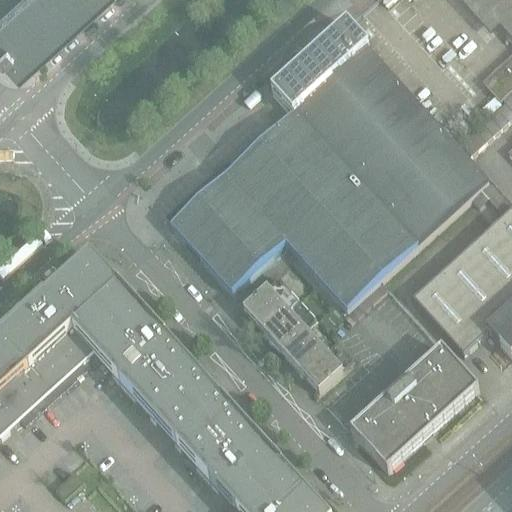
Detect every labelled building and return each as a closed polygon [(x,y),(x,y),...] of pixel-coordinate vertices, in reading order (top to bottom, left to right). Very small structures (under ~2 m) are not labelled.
[(0,0),(0,40),(23,66),(94,0),(0,0)] [(511,0),(470,0),(511,45),(511,62),(483,88),(501,107),(503,105),(511,96),(511,0)] [(272,98),(273,99),(294,122),(296,120),(418,255),(489,190),(368,56),(370,54),(348,30),(333,44),(335,46),(278,97),(276,95),(272,98)] [(511,96),(503,105),(511,114),(511,96)] [(472,161),(511,124),(511,115),(506,108),(461,149),(472,161)] [(366,303),(382,289),(418,255),(296,120),(294,122),(172,234),(233,301),(287,252),(348,319),(366,303)] [(511,365),(511,217),(414,306),(464,362),(489,339),(501,352),(501,353),(511,365)] [(121,294),(96,267),(91,262),(51,299),(50,298),(48,300),(49,301),(46,303),(75,335),(121,294)] [(288,318),(288,317),(279,308),(291,298),(280,285),(245,318),(264,339),(288,318)] [(372,309),(388,295),(382,289),(366,303),(372,309)] [(221,407),(223,406),(121,294),(75,335),(74,336),(94,358),(94,361),(94,360),(97,363),(98,362),(101,366),(113,380),(134,405),(135,404),(151,421),(150,422),(175,449),(176,448),(177,448),(222,407),(221,407)] [(41,308),(5,340),(0,345),(50,400),(55,405),(92,371),(94,373),(101,366),(98,362),(97,363),(94,360),(94,361),(94,358),(74,336),(75,335),(46,303),(42,306),(42,305),(40,307),(41,308)] [(288,318),(264,339),(282,359),(306,338),(313,332),(318,327),(300,307),(288,317),(288,318)] [(351,329),(354,326),(348,319),(345,322),(351,329)] [(323,343),(313,332),(306,338),(316,349),(323,343)] [(301,379),(324,358),(316,349),(306,338),(282,359),(301,379)] [(0,345),(0,433),(6,440),(10,436),(20,427),(25,432),(55,405),(50,400),(0,345)] [(324,358),(301,379),(320,401),(356,368),(344,356),(332,367),(324,358)] [(389,479),(480,396),(443,356),(352,438),(389,479)] [(258,445),(228,412),(223,406),(221,407),(222,407),(177,448),(176,448),(175,449),(180,455),(181,454),(197,472),(196,472),(210,488),(258,445)] [(243,511),(285,474),(261,448),(258,445),(210,488),(218,497),(219,496),(233,511),(243,511)] [(292,482),(318,511),(320,511),(286,473),(285,474),(288,478),(288,477),(290,479),(289,480),(292,482)] [(318,511),(292,482),(289,480),(290,479),(288,477),(288,478),(285,474),(243,511),(318,511)] [(57,496),(66,506),(81,492),(72,482),(57,496)]
